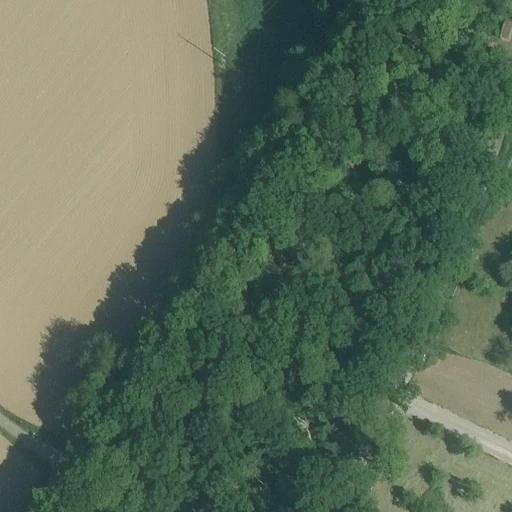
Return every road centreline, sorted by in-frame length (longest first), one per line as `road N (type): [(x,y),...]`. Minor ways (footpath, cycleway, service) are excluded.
road 1 (unclassified): [(511,81),(470,210),(342,511)]
road 2 (unclassified): [(159,511),(93,471),(59,465),(32,511)]
road 3 (unknown): [(509,511),(370,444)]
